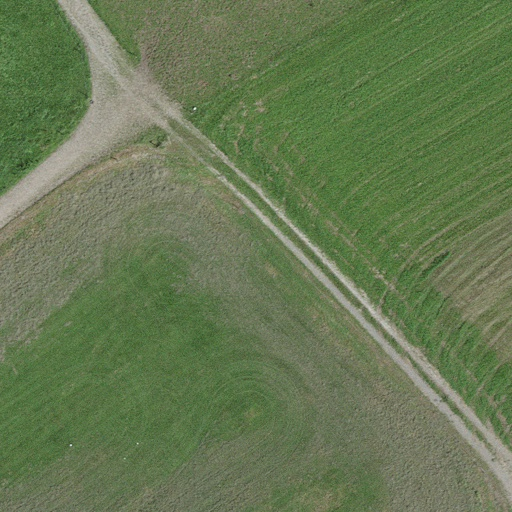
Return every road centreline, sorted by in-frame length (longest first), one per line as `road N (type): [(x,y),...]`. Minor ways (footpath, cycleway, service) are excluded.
road 1 (track): [(138,96),(223,159),(511,475)]
road 2 (track): [(0,211),(138,96),(74,0)]
